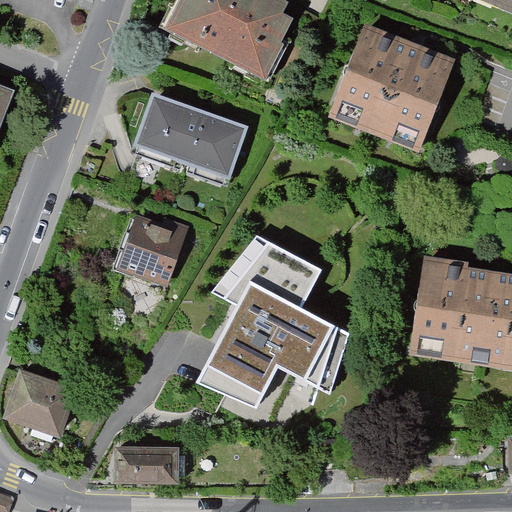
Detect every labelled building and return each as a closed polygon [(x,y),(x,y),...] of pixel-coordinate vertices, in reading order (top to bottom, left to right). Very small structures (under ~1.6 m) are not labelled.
[(186,0),(179,14),(171,31),(272,82),(304,19),(292,13),(298,1),(295,0),(186,0)] [(511,0),(476,0),(511,14),(511,0)] [(373,29),(338,121),(429,156),(464,64),(373,29)] [(0,141),(19,91),(0,83),(0,141)] [(251,136),(154,103),(138,152),(235,185),(251,136)] [(136,217),(117,269),(169,288),(192,227),(168,219),(165,227),(136,217)] [(318,262),(257,232),(211,285),(237,295),(197,374),(254,401),(275,361),(328,388),(347,330),(299,298),(318,262)] [(480,260),(428,252),(413,357),(511,371),(511,274),(478,270),(480,260)] [(123,338),(115,355),(132,362),(139,347),(123,338)] [(82,386),(21,364),(4,414),(65,435),(82,386)] [(179,443),(117,444),(118,482),(180,481),(179,443)] [(9,511),(14,501),(0,495),(0,511),(9,511)]
